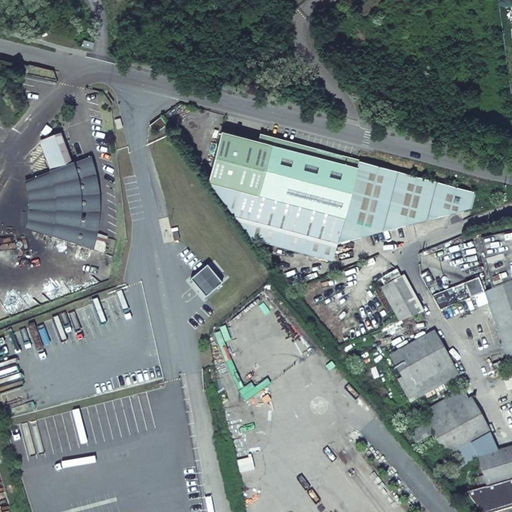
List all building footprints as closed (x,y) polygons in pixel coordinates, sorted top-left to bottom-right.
[(49,31),(71,36),(73,26),(52,21),(49,31)] [(95,42),(84,39),(83,45),(93,48),(95,42)] [(26,74),(28,66),(18,63),(16,72),(26,74)] [(161,117),(149,125),(153,129),(156,127),(158,130),(167,125),(161,117)] [(121,118),(115,120),(118,129),(123,128),(121,118)] [(257,192),(270,144),(222,131),(208,181),(250,237),(324,257),(331,258),(337,243),(250,219),(257,194),(257,192)] [(29,231),(91,250),(91,249),(94,238),(94,237),(96,232),(97,226),(97,224),(97,217),(97,200),(97,199),(97,196),(97,195),(97,190),(94,173),(92,169),(92,168),(91,165),(91,164),(88,158),(69,166),(57,135),(37,143),(48,173),(28,181),(31,192),(33,201),(33,211),(33,212),(32,218),(32,220),(31,225),(29,231)] [(272,138),(257,192),(257,194),(250,219),(337,243),(338,240),(337,240),(344,215),(358,161),(272,138)] [(337,243),(471,209),(476,193),(358,161),(344,215),(337,240),(338,240),(337,243)] [(511,230),(479,237),(491,287),(511,279),(511,230)] [(190,280),(205,297),(221,283),(207,266),(190,280)] [(381,288),(399,321),(423,311),(403,276),(381,288)] [(492,316),(511,308),(511,280),(484,291),(492,316)] [(464,282),(440,293),(446,307),(470,297),(464,282)] [(510,368),(511,367),(511,308),(492,316),(510,368)] [(404,392),(452,364),(434,331),(390,355),(402,377),(398,380),(404,392)] [(446,454),(469,441),(490,430),(471,397),(467,399),(462,390),(452,395),(453,397),(423,412),(429,422),(435,434),(446,454)] [(422,441),(435,434),(429,422),(413,431),(422,441)] [(455,471),(477,458),(477,457),(469,441),(446,454),(455,471)] [(511,478),(511,446),(477,457),(477,458),(483,476),(486,486),(511,478)] [(479,489),(486,486),(483,476),(476,478),(479,489)] [(483,511),(495,511),(511,507),(511,478),(486,486),(479,489),(467,493),(483,511)]
